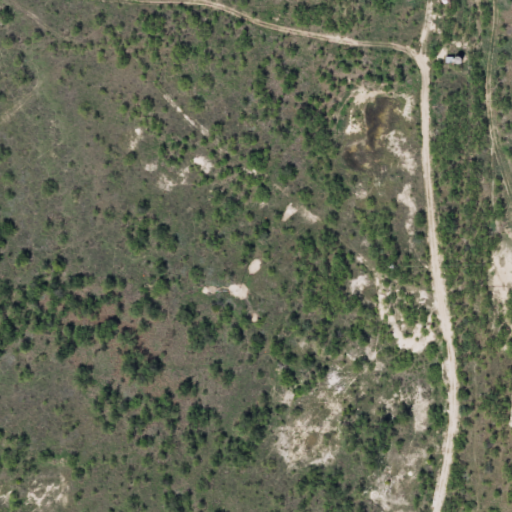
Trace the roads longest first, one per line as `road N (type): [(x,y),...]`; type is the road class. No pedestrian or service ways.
road 1 (residential): [(112,0),(156,59),(409,262),(429,318),(361,511)]
road 2 (residential): [(511,217),(490,181),(455,49),(455,0)]
